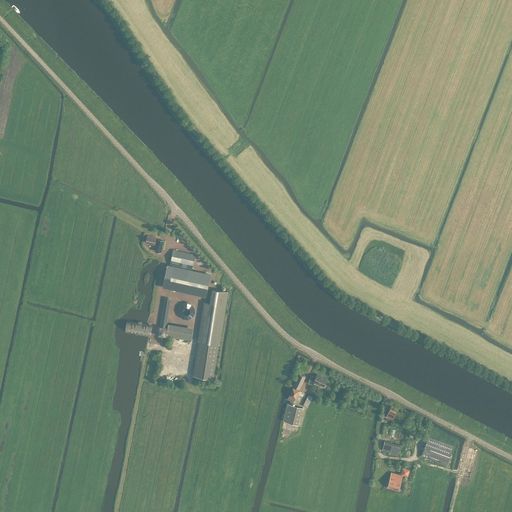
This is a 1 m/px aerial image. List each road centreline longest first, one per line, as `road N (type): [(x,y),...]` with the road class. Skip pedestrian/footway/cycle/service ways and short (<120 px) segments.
road 1 (tertiary): [(511,457),(296,344),(0,18)]
road 2 (track): [(511,373),(347,284),(186,101),(117,0)]
